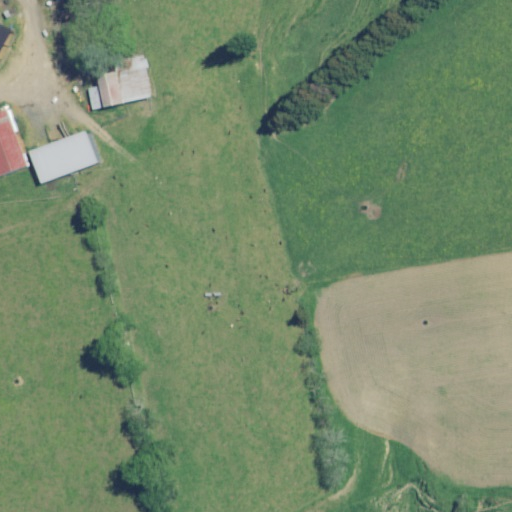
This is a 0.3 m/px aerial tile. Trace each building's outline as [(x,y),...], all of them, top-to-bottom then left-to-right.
[(121,72),(128,103),(157,97),(152,75),(157,74),(154,62),(149,63),(148,57),(119,63),(121,72)] [(109,107),(128,103),(121,72),(103,76),(109,107)] [(106,108),(102,87),(92,89),(96,110),(106,108)] [(31,166),(12,110),(0,114),(0,172),(2,177),(31,166)] [(102,164),(91,132),(34,152),(46,184),(102,164)]
